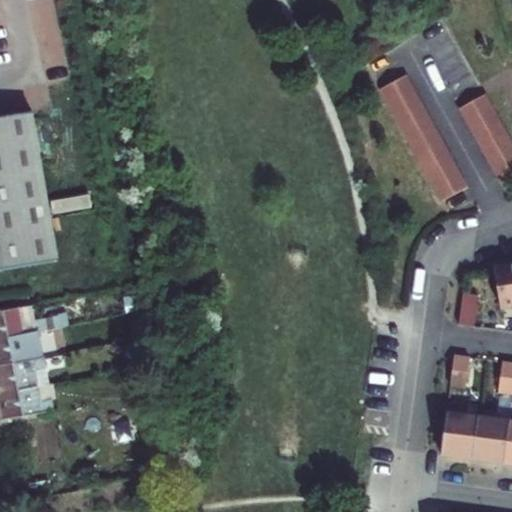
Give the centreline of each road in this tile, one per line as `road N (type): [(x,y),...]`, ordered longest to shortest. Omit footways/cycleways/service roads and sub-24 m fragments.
road 1 (residential): [(511,225),(439,259),(426,337)]
road 2 (residential): [(426,337),(406,487)]
